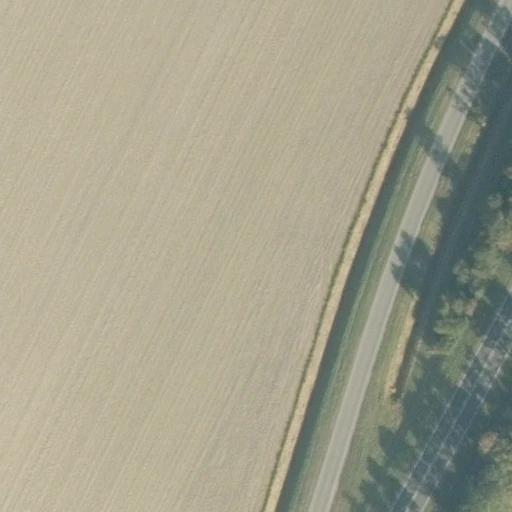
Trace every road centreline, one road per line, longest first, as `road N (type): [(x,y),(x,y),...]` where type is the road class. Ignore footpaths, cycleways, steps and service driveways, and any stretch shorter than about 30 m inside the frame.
road 1 (trunk): [(509,0),(401,244),(315,511)]
road 2 (trunk): [(403,511),(511,311)]
